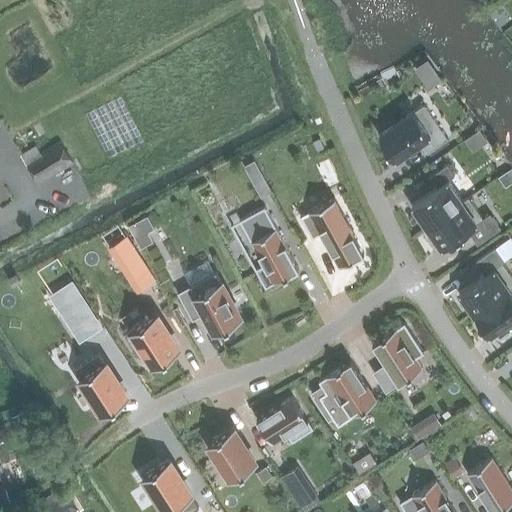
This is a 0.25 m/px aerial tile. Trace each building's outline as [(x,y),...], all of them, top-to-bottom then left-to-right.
[(422,103),(378,135),(395,159),(419,142),(426,152),(447,137),(422,103)] [(34,146),(19,155),(35,183),(70,163),(60,146),(41,157),(34,146)] [(265,181),(254,160),(245,165),(256,186),(265,181)] [(337,184),(327,161),(316,166),(326,188),(337,184)] [(461,201),(447,180),(454,175),(446,164),(428,176),(436,187),(411,205),(426,226),(461,201)] [(333,197),(300,215),(312,237),(320,232),(339,265),(363,252),(333,197)] [(467,230),(476,244),(500,228),(489,213),(482,218),(467,197),(461,201),(426,226),(441,248),(467,230)] [(264,206),(239,219),(263,264),(255,269),(265,287),(299,269),(264,206)] [(147,215),(128,225),(140,248),(152,241),(147,232),(154,228),(147,215)] [(112,251),(137,290),(153,279),(128,241),(112,251)] [(511,277),(501,262),(504,261),(494,247),(475,261),(484,274),(458,292),(473,314),(509,289),(511,286),(511,277)] [(190,285),(177,292),(192,320),(204,313),(215,332),(240,318),(215,272),(214,272),(207,259),(183,272),(190,285)] [(53,292),(82,338),(101,326),(71,280),(53,292)] [(511,318),(511,294),(509,289),(473,314),(488,335),(511,318)] [(154,313),(123,333),(139,357),(146,353),(153,365),(178,349),(154,313)] [(371,343),(397,384),(422,368),(415,358),(423,353),(404,322),(371,343)] [(98,352),(74,368),(102,412),(126,397),(98,352)] [(350,360),(318,381),(325,393),(334,388),(352,416),(376,401),(350,360)] [(286,433),(291,442),(312,428),(292,396),(256,419),(271,443),(286,433)] [(423,419),(410,427),(417,438),(430,430),(423,419)] [(230,479),(255,463),(231,427),(207,443),(230,479)] [(422,440),(408,449),(414,459),(428,450),(422,440)] [(369,452),(352,463),(358,474),(376,463),(369,452)] [(444,463),(453,478),(463,471),(454,457),(444,463)] [(511,490),(491,457),(467,473),(491,511),(493,511),(511,500),(511,490)] [(167,459),(142,474),(166,511),(190,511),(198,507),(167,459)] [(256,472),(262,483),(272,476),(266,466),(256,472)] [(293,468),(280,477),(300,507),(316,496),(307,481),(303,484),(293,468)] [(454,511),(435,480),(411,495),(418,508),(411,511),(454,511)] [(0,507),(11,503),(6,490),(0,492),(0,507)] [(79,511),(68,493),(38,511),(79,511)]
